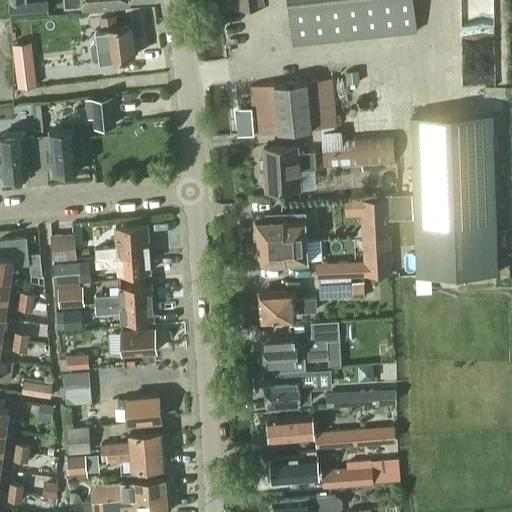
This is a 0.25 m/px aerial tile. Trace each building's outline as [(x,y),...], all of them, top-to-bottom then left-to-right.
[(26,2),(10,4),(12,17),(49,14),(48,0),(26,2)] [(417,31),(413,0),(233,0),(234,5),(267,1),(267,0),(287,0),(292,44),(417,31)] [(101,16),(103,28),(96,29),(98,41),(94,41),(92,46),(93,58),(97,61),(136,56),(132,24),(115,26),(114,15),(101,16)] [(360,83),(359,70),(345,71),(347,84),(360,83)] [(17,74),(19,88),(43,85),(42,71),(17,74)] [(253,107),(236,108),(238,135),(256,133),(322,127),(335,126),(331,79),(252,86),(253,107)] [(118,127),(114,96),(96,98),(99,129),(118,127)] [(498,273),(492,113),(412,115),(418,275),(498,273)] [(51,135),(38,136),(41,167),(54,165),(55,175),(79,172),(78,167),(80,167),(76,127),(50,130),(51,135)] [(343,135),(342,130),(322,131),(325,169),(396,164),(393,132),(343,135)] [(29,168),(41,167),(38,136),(26,137),(25,132),(0,135),(1,146),(0,145),(0,159),(3,159),(4,174),(5,174),(6,180),(30,177),(29,168)] [(299,151),(298,145),(264,147),(267,190),(301,188),(300,169),(317,168),(316,150),(299,151)] [(363,194),(365,235),(387,234),(385,193),(363,194)] [(258,236),(258,241),(287,239),(286,229),(299,228),(300,231),(306,231),(305,213),(268,215),(268,221),(257,221),(257,225),(255,228),(255,233),(258,236)] [(104,256),(150,252),(148,223),(116,225),(118,246),(96,248),(97,256),(104,256)] [(76,258),(74,234),(53,236),(54,259),(76,258)] [(387,234),(365,235),(367,275),(389,274),(387,234)] [(0,277),(12,279),(14,266),(30,264),(31,275),(43,277),(41,252),(29,253),(28,245),(27,236),(1,239),(0,248),(0,277)] [(287,239),(258,241),(258,245),(256,248),(256,254),(259,256),(259,260),(271,259),(271,265),(307,263),(306,248),(287,249),(287,239)] [(150,252),(104,256),(104,264),(119,264),(119,273),(151,271),(150,252)] [(84,279),(83,259),(56,261),(57,281),(84,279)] [(356,263),(318,265),(319,277),(356,275),(356,263)] [(0,277),(0,296),(9,298),(12,279),(0,277)] [(352,295),(351,282),(319,283),(320,297),(352,295)] [(96,304),(107,304),(153,300),(152,283),(120,285),(121,294),(95,295),(96,304)] [(56,289),(58,307),(63,307),(85,305),(84,285),(59,287),(59,289),(56,289)] [(19,299),(35,302),(36,293),(20,291),(19,299)] [(293,299),(293,291),(261,293),(262,306),(260,308),(260,313),(262,315),(263,319),(294,317),(294,311),(317,310),(316,297),(293,299)] [(0,296),(0,317),(6,318),(9,298),(0,296)] [(35,302),(19,299),(18,308),(34,310),(35,302)] [(153,300),(107,304),(107,313),(122,312),(122,321),(154,318),(153,300)] [(58,307),(59,330),(83,328),(82,309),(64,310),(63,307),(58,307)] [(157,351),(155,327),(122,330),(124,353),(157,351)] [(15,331),(13,339),(29,341),(30,333),(15,331)] [(265,363),(283,362),(283,370),(308,368),(307,360),(329,359),(329,367),(343,366),(341,341),(328,342),(327,335),(312,336),(303,344),(303,346),(296,346),(295,337),(264,339),(265,363)] [(28,351),(29,341),(13,339),(12,348),(28,351)] [(89,369),(88,358),(67,359),(68,370),(89,369)] [(277,373),(278,380),(266,381),(267,385),(264,387),(264,392),(267,395),(268,405),(311,402),(310,388),(332,387),(331,370),(277,373)] [(53,384),(25,380),(23,393),(51,398),(53,384)] [(92,402),(91,387),(65,389),(66,405),(92,402)] [(352,392),(328,393),(329,405),(353,404),(394,402),(394,390),(352,392)] [(160,406),(159,395),(126,398),(128,422),(162,419),(161,416),(164,413),(164,408),(161,406),(160,406)] [(54,405),(40,403),(39,418),(53,419),(54,405)] [(0,427),(8,429),(11,407),(0,405),(0,427)] [(311,438),(309,414),(277,416),(277,414),(275,414),(275,417),(269,417),(269,421),(266,424),(267,429),(270,431),(271,441),(311,438)] [(92,452),(90,426),(67,428),(69,454),(92,452)] [(368,445),(367,428),(316,432),(318,448),(368,445)] [(102,444),(103,453),(164,448),(163,443),(166,440),(166,434),(163,432),(162,430),(130,433),(131,442),(102,444)] [(16,442),(14,451),(30,453),(31,444),(16,442)] [(164,453),(164,448),(103,453),(103,454),(108,453),(108,462),(132,460),(133,468),(165,465),(165,464),(168,461),(167,455),(164,453)] [(273,471),(273,481),(320,477),(317,449),(302,450),(302,454),(272,457),(272,461),(270,464),(270,469),(273,471)] [(13,460),(28,462),(30,453),(14,451),(13,460)] [(88,472),(86,455),(69,456),(70,473),(88,472)] [(348,469),(323,471),(324,487),(373,483),(371,460),(347,462),(348,469)] [(91,484),(92,501),(168,495),(167,490),(170,487),(169,481),(166,479),(166,477),(91,484)] [(10,482),(9,490),(24,492),(25,484),(10,482)] [(42,496),(55,498),(57,498),(58,485),(57,485),(44,483),(42,496)] [(23,502),(24,492),(9,490),(7,499),(23,502)] [(72,502),(82,501),(82,500),(82,499),(82,498),(82,497),(81,497),(81,496),(80,495),(79,494),(78,494),(78,493),(77,493),(76,492),(75,492),(74,492),(73,492),(72,492),(71,492),(72,502)] [(168,500),(168,495),(92,501),(93,511),(105,511),(125,510),(124,507),(136,506),(136,511),(168,511),(169,511),(172,508),(171,502),(168,500)] [(343,498),(339,495),(275,500),(275,505),(273,507),(273,511),(337,511),(337,510),(340,510),(344,506),(343,498)]
